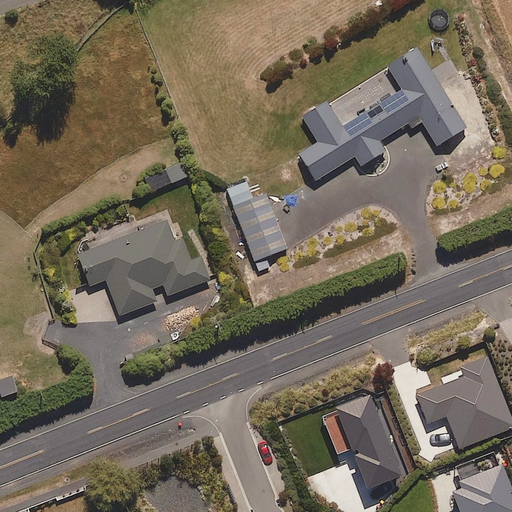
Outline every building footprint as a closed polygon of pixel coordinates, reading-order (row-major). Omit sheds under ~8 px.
[(384,151),(378,141),(406,124),(410,130),(422,122),(436,146),(465,128),(416,49),(386,68),(400,91),(341,128),(326,102),(302,117),(318,143),(299,155),(314,181),(354,156),(360,166),(384,151)] [(151,191),(187,176),(182,163),(146,178),(151,191)] [(258,273),(271,268),(266,257),(286,249),(264,195),(252,200),(244,182),(224,191),(253,262),(258,273)] [(181,239),(173,242),(165,221),(75,256),(87,287),(105,280),(118,316),(155,302),(150,289),(162,284),(166,296),(209,280),(200,257),(189,261),(181,239)] [(458,449),(511,427),(511,423),(487,358),(459,369),(462,377),(416,395),(427,425),(446,417),(458,449)] [(0,395),(1,398),(17,392),(11,377),(0,381),(0,395)] [(365,489),(399,475),(367,396),(333,410),(365,489)] [(457,511),(511,511),(511,495),(501,466),(461,481),(463,485),(449,490),(457,511)]
